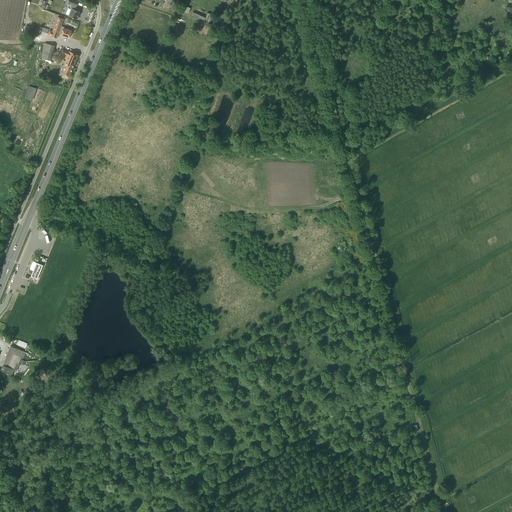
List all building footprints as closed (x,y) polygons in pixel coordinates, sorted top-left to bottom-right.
[(70,8),(72,8),(69,16),(76,19),(80,11),(75,9),(76,6),(78,2),(74,0),(68,0),(67,2),(68,2),(67,4),(70,5),(70,8)] [(206,16),(193,11),(192,15),(210,22),(213,15),(207,13),(206,16)] [(63,28),(60,26),(63,19),(57,17),(52,31),(49,30),(47,35),(56,38),(58,33),(61,34),(61,35),(69,37),(71,31),(63,28)] [(28,32),(39,36),(41,31),(41,30),(30,26),(28,32)] [(41,57),(51,60),(55,46),(45,43),(41,57)] [(63,65),(64,66),(61,73),(69,76),(78,55),(69,51),(63,49),(61,53),(67,56),(63,65)] [(28,100),(32,101),(36,88),(32,87),(28,100)] [(27,272),(27,273),(28,272),(32,274),(31,276),(30,277),(37,279),(43,265),(36,262),(36,263),(33,271),(29,269),(29,270),(28,272),(27,272)] [(26,348),(28,343),(18,339),(16,344),(26,348)] [(10,346),(0,370),(12,375),(14,370),(17,371),(20,364),(18,363),(21,358),(23,359),(26,352),(10,346)]
